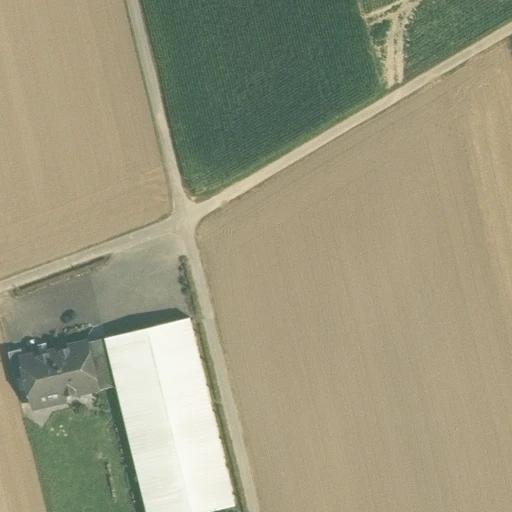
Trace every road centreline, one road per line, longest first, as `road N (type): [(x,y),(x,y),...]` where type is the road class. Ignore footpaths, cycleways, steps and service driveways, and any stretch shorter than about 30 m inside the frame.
road 1 (track): [(0,291),(184,222),(511,28)]
road 2 (track): [(131,0),(253,511)]
